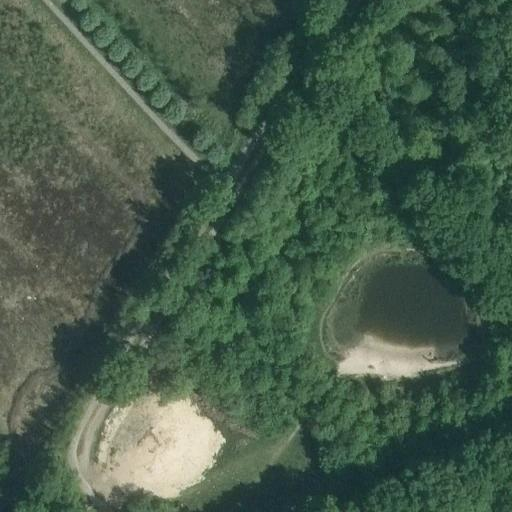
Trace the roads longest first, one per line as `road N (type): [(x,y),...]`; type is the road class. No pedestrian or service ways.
road 1 (track): [(85,485),(93,438),(242,191)]
road 2 (track): [(228,183),(242,191),(362,0)]
